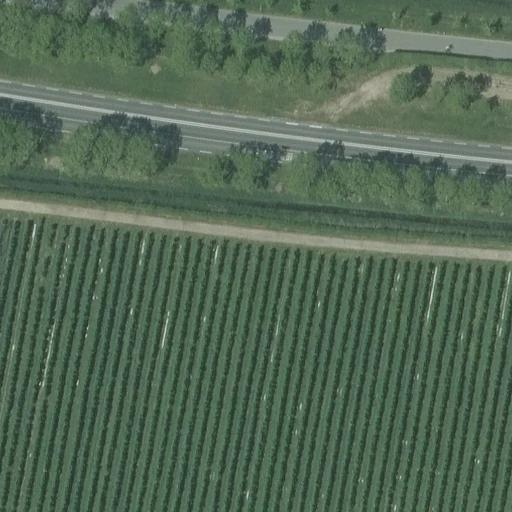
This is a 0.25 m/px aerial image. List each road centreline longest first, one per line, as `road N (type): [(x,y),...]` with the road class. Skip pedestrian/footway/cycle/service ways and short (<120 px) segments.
road 1 (secondary): [(511,161),(161,127),(0,99)]
road 2 (unclassified): [(511,47),(102,0)]
